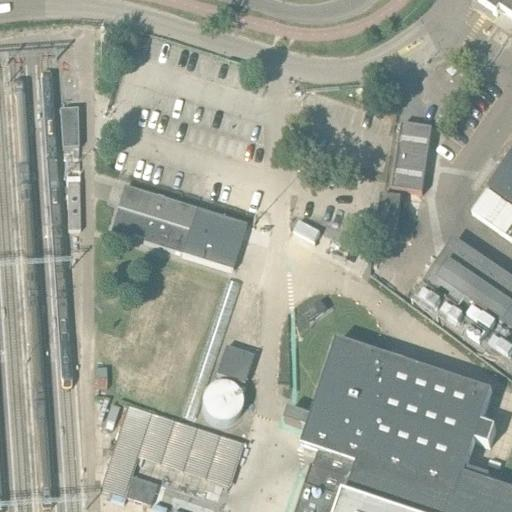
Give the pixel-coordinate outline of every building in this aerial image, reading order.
[(511,0),(479,0),(478,3),(479,7),(498,20),(501,15),(511,22),(511,0)] [(100,66),(114,66),(114,46),(100,46),(100,66)] [(78,153),(78,114),(59,114),(62,153),(66,153),(67,165),(79,164),(78,153)] [(421,196),(430,132),(401,127),(392,191),(421,196)] [(511,159),(490,192),(511,207),(511,159)] [(181,259),(232,275),(246,229),(124,192),(117,213),(118,213),(111,236),(132,242),(133,239),(144,243),(143,246),(181,258),(181,259)] [(506,239),(511,230),(511,210),(488,194),(473,216),(506,239)] [(398,234),(402,202),(381,199),(377,231),(398,234)] [(511,356),(511,279),(457,240),(420,292),(511,356)] [(393,364),(355,351),(353,351),(349,349),(348,349),(337,345),(312,422),(289,413),(285,426),(308,434),(302,451),(319,457),(314,471),(312,470),(297,511),(511,511),(511,495),(488,487),(490,481),(467,473),(475,448),(490,453),(496,434),(482,429),(493,397),(447,382),(393,364)] [(215,378),(242,386),(251,358),(224,350),(215,378)] [(250,412),(225,385),(200,408),(225,435),(250,412)] [(227,492),(242,448),(127,409),(99,491),(148,508),(155,488),(131,480),(137,462),(227,492)]
